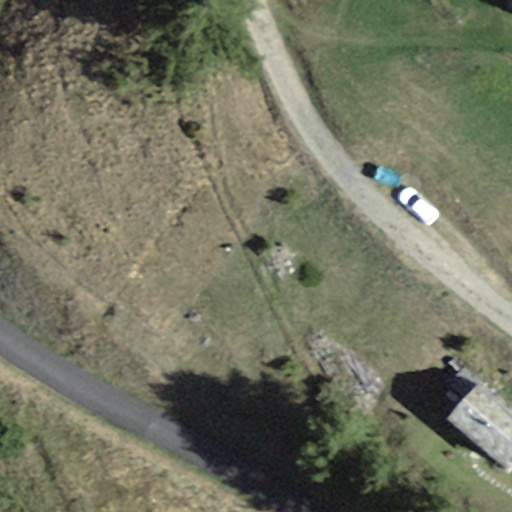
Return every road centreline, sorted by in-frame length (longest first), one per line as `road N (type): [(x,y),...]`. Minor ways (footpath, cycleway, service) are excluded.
road 1 (track): [(511,331),(390,236),(313,152),(247,47),(234,0)]
road 2 (unclassified): [(302,511),(0,323)]
